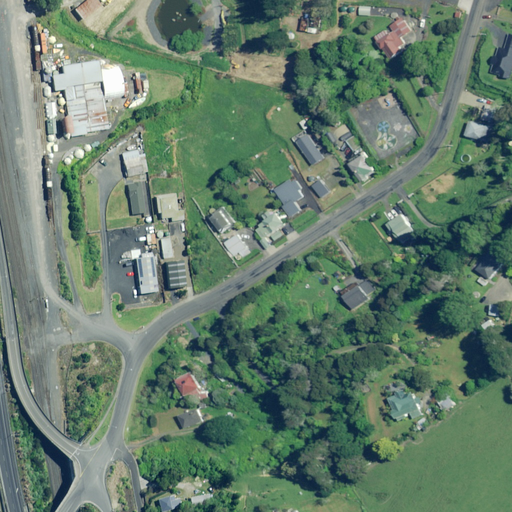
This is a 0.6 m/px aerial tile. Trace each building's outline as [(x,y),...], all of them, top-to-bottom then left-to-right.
[(401,38),(410,31),(401,18),(390,26),(394,31),(388,35),(384,28),(374,35),(390,59),(402,51),(400,47),(404,44),(401,38)] [(107,127),(96,60),(57,67),(59,76),(51,78),(54,95),(62,93),(69,134),(107,127)] [(127,89),(132,88),(132,90),(141,89),(138,68),(129,69),(130,78),(126,79),(127,89)] [(55,111),(54,100),(46,100),(47,111),(55,111)] [(484,123),(484,126),(469,121),(464,135),(485,142),(489,127),(488,127),(495,107),(484,104),(478,121),(484,123)] [(57,135),(56,134),(55,134),(55,133),(54,133),(53,133),(52,133),(51,134),(50,135),(49,135),(49,136),(49,137),(48,138),(49,139),(49,140),(49,141),(50,141),(50,142),(51,142),(52,143),(53,143),(54,143),(55,142),(56,142),(57,142),(57,141),(58,140),(58,139),(58,138),(58,137),(58,136),(57,135)] [(325,157),(310,134),(297,142),(313,165),(325,157)] [(360,144),(354,135),(345,141),(352,151),(360,144)] [(91,146),(90,145),(89,145),(89,144),(88,144),(87,144),(86,144),(85,145),(84,145),(84,146),(83,146),(83,147),(83,148),(83,149),(83,150),(83,151),(84,152),(85,152),(85,153),(86,153),(87,153),(88,153),(89,153),(90,152),(91,151),(92,150),(92,149),(92,148),(92,147),(91,146)] [(83,155),(84,154),(79,147),(78,147),(76,147),(75,148),(73,148),(72,149),(70,150),(69,150),(68,151),(66,152),(65,153),(64,154),(63,156),(62,157),(62,158),(61,160),(67,166),(68,165),(69,165),(71,165),(72,164),(74,164),(75,163),(76,162),(77,161),(78,160),(80,160),(81,158),(82,157),(83,156),(83,155)] [(142,149),(121,154),(127,177),(148,172),(142,149)] [(367,157),(365,153),(363,151),(361,153),(348,161),(362,182),(367,178),(367,177),(374,171),(365,158),(367,157)] [(302,190),(296,180),(292,182),(291,180),(275,189),(284,205),(283,206),(290,217),(301,211),(295,202),(304,197),(300,191),(302,190)] [(329,192),(321,180),(313,186),(321,197),(329,192)] [(151,216),(145,181),(140,182),(127,184),(131,215),(143,213),(143,217),(151,216)] [(176,205),(175,194),(155,196),(157,213),(160,212),(161,218),(171,217),(171,221),(184,220),(182,204),(176,205)] [(238,225),(226,208),(213,216),(224,232),(228,230),(229,232),(238,225)] [(285,224),(277,213),(258,226),(266,237),(285,224)] [(414,233),(401,214),(386,224),(396,241),(399,239),(401,242),(414,233)] [(284,235),(281,230),(272,236),(275,240),(284,235)] [(249,253),(238,235),(226,243),(234,255),(239,252),(243,257),(249,253)] [(172,257),(169,238),(160,239),(163,258),(172,257)] [(271,245),(266,238),(261,241),(266,249),(271,245)] [(500,254),(496,258),(493,255),(480,270),(484,274),(479,280),(481,281),(477,286),(484,293),(488,289),(486,288),(490,284),(488,282),(492,277),(500,268),(507,260),(500,254)] [(158,291),(153,256),(135,259),(140,294),(158,291)] [(373,289),(361,270),(341,282),(346,289),(340,293),(351,310),(366,300),(363,295),(373,289)] [(499,306),(490,304),(488,315),(498,316),(499,306)] [(79,329),(68,312),(62,316),(73,333),(79,329)] [(201,389),(193,373),(178,380),(188,400),(201,393),(199,390),(201,389)] [(394,411),(397,418),(398,418),(399,421),(407,418),(406,415),(412,413),(414,419),(423,415),(414,392),(408,394),(407,390),(398,393),(399,395),(391,398),(395,410),(394,411)] [(206,392),(201,395),(203,401),(209,398),(206,392)] [(454,405),(447,394),(438,400),(445,411),(454,405)] [(204,421),(199,408),(180,416),(185,429),(204,421)] [(232,420),(231,414),(218,416),(219,423),(232,420)] [(420,431),(422,429),(423,431),(427,428),(425,425),(430,422),(426,416),(417,423),(418,424),(416,425),(420,431)] [(159,511),(162,511),(180,506),(176,493),(156,499),(159,511)] [(212,503),(210,494),(191,498),(193,508),(212,503)]
